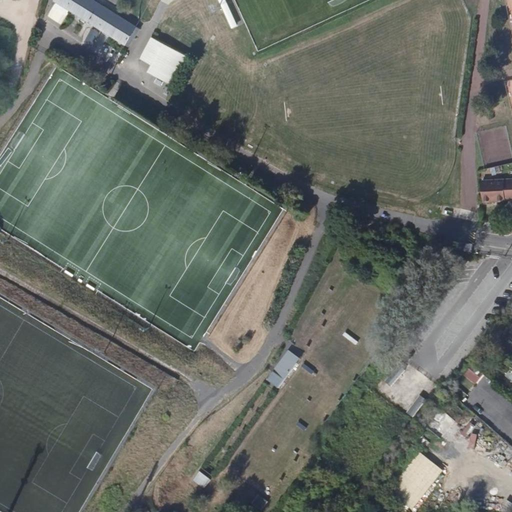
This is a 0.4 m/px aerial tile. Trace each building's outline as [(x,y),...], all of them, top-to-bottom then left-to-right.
[(143,25),(106,0),(70,0),(132,41),(143,25)] [(140,0),(140,8),(149,8),(149,0),(140,0)] [(238,0),(230,0),(240,19),(246,16),(238,0)] [(147,27),(143,25),(132,41),(135,43),(147,27)] [(90,28),(84,42),(92,45),(98,32),(90,28)] [(191,62),(157,37),(142,56),(153,64),(149,69),(172,86),(191,62)] [(511,184),(494,186),(495,206),(511,205),(511,184)] [(448,289),(435,308),(456,323),(470,304),(448,289)] [(278,389),(300,359),(288,350),(265,380),(278,389)] [(456,383),(468,392),(480,377),(468,368),(456,383)] [(420,452),(387,490),(411,511),(444,473),(420,452)] [(198,471),(192,481),(204,488),(210,479),(198,471)]
